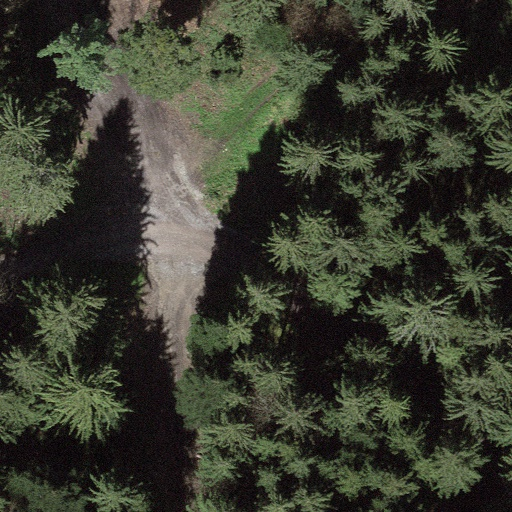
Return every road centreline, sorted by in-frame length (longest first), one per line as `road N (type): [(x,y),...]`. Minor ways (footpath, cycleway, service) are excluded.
road 1 (track): [(12,0),(85,13),(151,209),(336,319),(437,407),(511,509)]
road 2 (track): [(0,275),(151,209),(365,0)]
